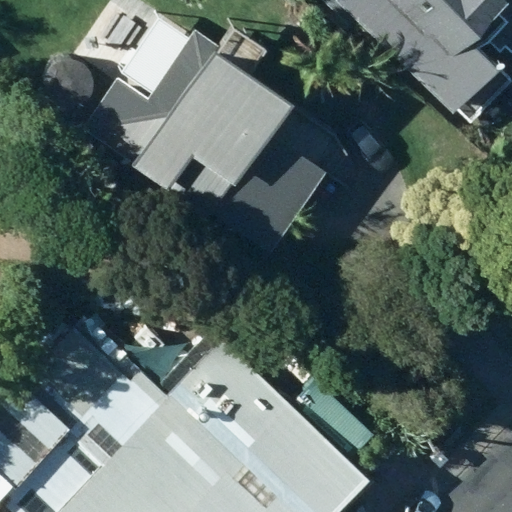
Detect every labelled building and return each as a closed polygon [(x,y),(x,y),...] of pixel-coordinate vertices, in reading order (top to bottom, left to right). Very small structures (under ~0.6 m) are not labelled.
[(317,0),(346,28),(353,21),(452,118),(457,112),(470,124),(511,81),(511,80),(481,50),(505,24),(496,15),(508,2),(505,0),(317,0)] [(136,166),(268,256),(324,176),(285,150),(305,121),(276,101),(279,96),(213,52),(136,166)] [(0,171),(35,131),(0,99),(0,171)] [(129,155),(150,128),(124,108),(103,136),(129,155)] [(337,511),(367,480),(220,342),(164,400),(79,320),(18,387),(5,374),(0,379),(0,480),(10,490),(0,499),(0,506),(6,511),(337,511)]
